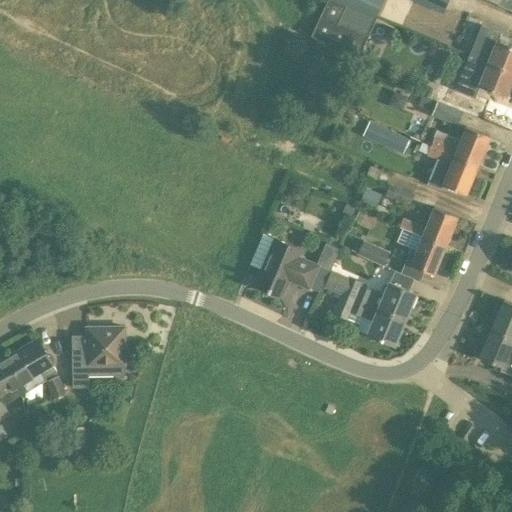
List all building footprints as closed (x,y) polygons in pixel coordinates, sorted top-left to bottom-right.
[(383,0),(328,0),(312,36),(357,57),(383,0)] [(412,0),(442,14),(448,0),(412,0)] [(511,0),(489,0),(511,10),(511,0)] [(481,25),(469,55),(511,72),(511,46),(497,41),(501,33),(481,25)] [(506,96),(511,80),(511,72),(469,55),(459,78),(455,88),(454,90),(473,97),(479,84),(506,96)] [(418,107),(431,111),(435,101),(422,96),(418,107)] [(438,102),(432,117),(458,127),(464,112),(438,102)] [(384,144),(391,130),(370,121),(364,135),(384,144)] [(434,138),(431,146),(478,165),(490,136),(466,126),(458,147),(434,138)] [(466,194),(478,165),(431,146),(421,143),(418,151),(428,155),(451,164),(443,185),(466,194)] [(371,167),(367,177),(385,184),(389,174),(371,167)] [(390,185),(385,196),(410,206),(415,195),(390,185)] [(377,209),(382,195),(366,188),(360,202),(377,209)] [(354,208),(347,205),(343,213),(350,216),(354,208)] [(403,219),(399,228),(403,229),(422,236),(446,246),(457,217),(434,207),(425,229),(403,219)] [(446,246),(422,236),(403,229),(397,243),(411,248),(405,263),(434,275),(446,246)] [(258,248),(251,265),(263,270),(256,286),(282,297),(289,279),(310,288),(319,292),(321,285),(324,286),(340,249),(325,243),(316,265),(299,257),(302,249),(276,238),(264,233),(258,248)] [(383,267),(390,253),(364,240),(357,254),(383,267)] [(332,270),(326,286),(335,290),(404,319),(415,294),(389,283),(383,297),(361,288),(363,283),(332,270)] [(394,345),(404,319),(335,290),(333,296),(339,299),(332,313),(360,324),(357,330),(368,334),(394,345)] [(511,304),(502,301),(491,330),(511,338),(511,304)] [(125,327),(88,328),(88,335),(73,335),(74,388),(90,388),(90,376),(126,376),(125,327)] [(511,338),(491,330),(479,359),(502,368),(500,371),(511,376),(511,338)] [(37,340),(6,358),(21,384),(40,373),(44,379),(55,373),(37,340)] [(0,361),(0,420),(12,414),(1,396),(21,384),(6,358),(0,361)] [(54,399),(67,394),(59,377),(46,383),(54,399)] [(69,450),(85,449),(85,428),(68,428),(69,450)]
